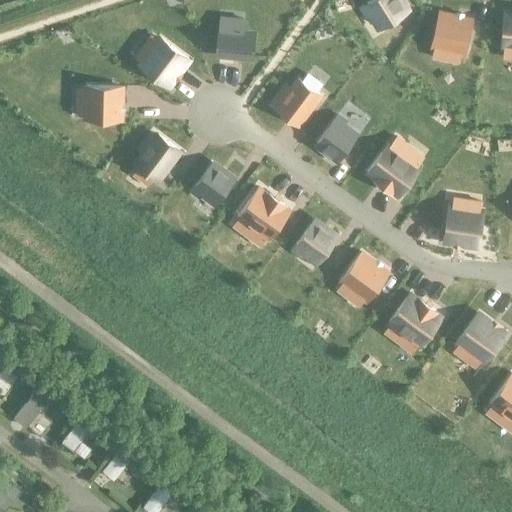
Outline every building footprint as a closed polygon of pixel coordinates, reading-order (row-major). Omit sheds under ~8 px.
[(348,0),(337,0),(333,1),(336,13),(351,9),(348,0)] [(367,0),(364,2),(358,6),(364,15),(370,12),(379,27),(403,12),(396,0),(367,0)] [(502,9),(499,48),(502,48),(502,58),(511,58),(511,49),(511,48),(511,6),(511,7),(511,9),(502,9)] [(438,11),(431,45),(433,46),(431,55),(441,57),(443,48),(462,52),(470,18),(438,11)] [(218,27),(215,54),(249,57),(251,34),(242,33),(243,20),(237,19),(236,29),(218,27)] [(152,47),(139,64),(166,84),(185,59),(158,39),(157,40),(151,36),(146,42),(152,47)] [(284,98),(275,109),(295,124),(316,95),(296,81),(288,92),(283,88),(279,94),(284,98)] [(85,89),(75,89),(75,97),(85,97),(85,117),(118,117),(118,87),(85,87),(85,89)] [(332,121),(316,142),(336,157),(352,136),(341,128),(347,121),(337,114),(332,121)] [(143,153),(135,164),(155,179),(176,150),(156,135),(147,148),(142,144),(138,149),(143,153)] [(386,145),(366,171),(396,194),(416,167),(394,151),(401,141),(395,137),(388,146),(386,145)] [(210,165),(195,186),(215,201),(230,180),(210,165)] [(239,217),(232,227),(238,232),(245,222),(266,237),(286,210),(279,205),(280,203),(267,194),(266,196),(257,188),(237,215),(239,217)] [(449,205),(444,241),(472,245),(478,209),(476,209),(477,202),(469,201),(468,208),(449,205)] [(311,223),(295,244),(316,259),(331,238),(311,223)] [(342,283),(336,291),(342,296),(348,288),(364,299),(384,272),(360,255),(340,281),(342,283)] [(391,324),(384,333),(390,338),(397,328),(419,344),(438,319),(430,313),(431,311),(418,302),(417,304),(407,296),(388,322),(391,324)] [(458,343),(450,352),(457,357),(464,347),(481,360),(500,335),(474,315),(455,341),(458,343)] [(17,382),(27,369),(2,350),(0,352),(0,377),(4,372),(17,382)] [(30,370),(24,378),(32,383),(38,376),(30,370)] [(491,404),(483,415),(490,419),(497,409),(511,420),(511,377),(509,375),(489,403),(491,404)] [(57,389),(45,379),(14,419),(26,429),(57,389)] [(97,420),(84,411),(60,442),(73,452),(97,420)] [(138,451),(127,441),(101,472),(112,481),(138,451)] [(8,459),(3,465),(10,471),(16,465),(8,459)] [(0,505),(6,510),(25,486),(1,466),(0,467),(0,505)] [(156,511),(181,482),(169,472),(142,507),(148,511),(156,511)]
